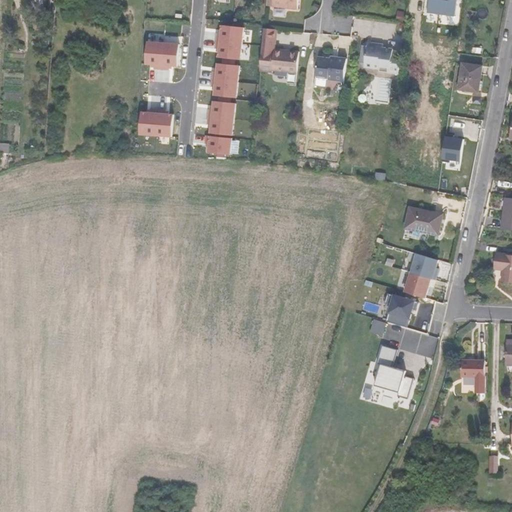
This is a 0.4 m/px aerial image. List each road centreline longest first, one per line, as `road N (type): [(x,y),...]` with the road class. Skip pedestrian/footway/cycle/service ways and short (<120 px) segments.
road 1 (residential): [(511,19),(454,293),(469,313),(511,315)]
road 2 (track): [(457,306),(413,430),(368,511)]
road 3 (residential): [(185,141),(200,0)]
